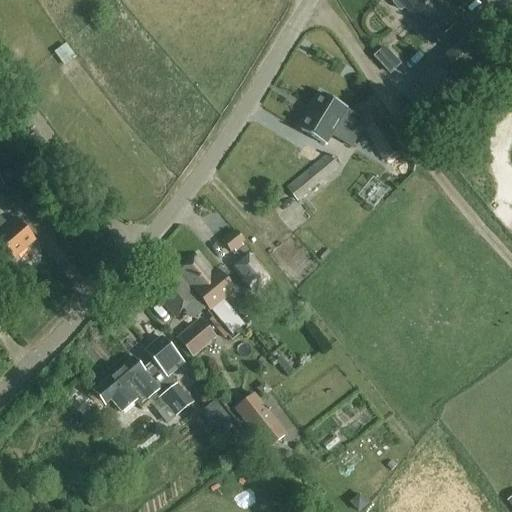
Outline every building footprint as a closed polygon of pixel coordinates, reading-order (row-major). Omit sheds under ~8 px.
[(405,10),(408,8),(417,17),(413,21),(434,44),(462,18),(446,0),(393,0),(393,1),(394,5),(398,10),(401,11),(405,10)] [(440,64),(462,88),(504,50),(482,25),(440,64)] [(65,46),(54,51),(62,66),(73,61),(65,46)] [(392,71),(403,88),(421,76),(410,59),(392,71)] [(403,96),(423,123),(464,90),(462,88),(440,64),(414,86),(403,96)] [(343,118),(348,109),(325,94),(302,132),(326,146),(334,132),(352,143),(361,129),(343,118)] [(380,112),(360,125),(385,163),(404,151),(380,112)] [(25,139),(45,164),(53,158),(33,132),(25,139)] [(329,154),(286,188),(297,202),(340,167),(329,154)] [(24,179),(19,165),(6,170),(12,184),(24,179)] [(0,244),(13,260),(35,241),(15,218),(7,225),(0,217),(0,244)] [(222,243),(230,253),(242,243),(235,233),(222,243)] [(246,256),(231,268),(254,296),(269,283),(246,256)] [(175,276),(186,289),(190,286),(200,298),(220,282),(198,257),(175,276)] [(186,289),(175,276),(154,294),(173,317),(194,300),(185,290),(186,289)] [(199,320),(176,339),(193,358),(215,339),(199,320)] [(151,363),(143,370),(133,359),(92,395),(104,408),(111,401),(121,412),(135,402),(138,406),(158,390),(162,395),(157,399),(173,420),(194,403),(185,393),(184,394),(169,375),(185,362),(164,337),(144,354),(151,363)] [(286,436),(256,397),(235,413),(265,452),(286,436)] [(217,400),(200,414),(215,433),(232,419),(217,400)] [(133,433),(138,446),(150,442),(145,428),(133,433)] [(272,511),(273,511),(283,505),(276,494),(265,501),(272,511)] [(358,511),(368,504),(360,495),(350,504),(357,511),(358,511)]
